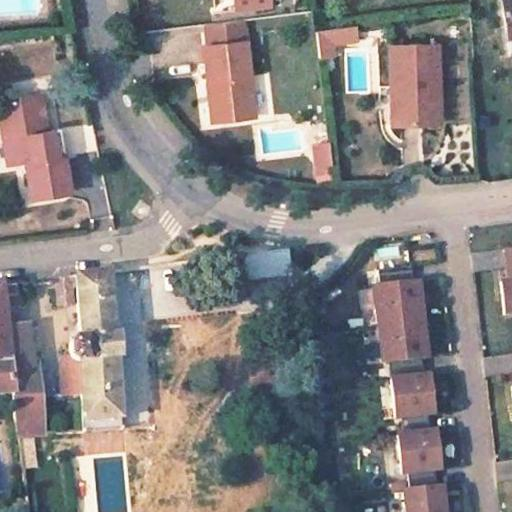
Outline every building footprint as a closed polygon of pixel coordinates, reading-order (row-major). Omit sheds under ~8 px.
[(511,2),(501,4),(506,45),(511,44),(511,2)] [(316,58),(334,54),(332,44),(355,39),(351,21),(310,30),(316,58)] [(253,118),(244,41),(202,46),(207,83),(214,83),(218,122),(253,118)] [(401,84),(402,124),(429,124),(428,104),(442,103),(440,45),(393,47),(394,84),(401,84)] [(218,122),(214,83),(207,83),(212,123),(218,122)] [(402,124),(401,84),(394,84),(395,124),(402,124)] [(22,166),(28,201),(66,194),(60,157),(53,158),(50,135),(44,136),(39,99),(2,105),(4,125),(11,123),(14,142),(8,142),(11,168),(22,166)] [(428,104),(429,124),(442,123),(442,103),(428,104)] [(0,104),(0,127),(6,168),(11,168),(8,142),(14,142),(11,123),(4,125),(2,105),(0,104)] [(50,135),(53,158),(60,157),(56,134),(50,135)] [(325,145),(310,146),(313,166),(328,164),(325,145)] [(432,237),(425,232),(405,234),(407,248),(436,244),(432,237)] [(511,245),(498,246),(500,278),(493,279),(496,315),(511,313),(511,245)] [(191,270),(214,267),(213,256),(189,259),(191,270)] [(376,269),(378,285),(412,282),(410,265),(376,269)] [(83,416),(120,414),(116,355),(120,355),(119,329),(114,329),(110,268),(77,271),(82,335),(75,336),(73,339),(74,356),(78,359),(81,359),(83,416)] [(8,330),(1,280),(0,280),(0,361),(9,361),(12,388),(17,438),(32,436),(83,431),(83,416),(81,359),(78,359),(37,356),(33,327),(8,330)] [(378,285),(372,286),(377,324),(421,319),(417,281),(412,282),(378,285)] [(421,319),(377,324),(381,362),(387,361),(420,357),(425,357),(421,319)] [(389,378),(422,375),(420,357),(387,361),(389,378)] [(0,389),(12,388),(9,361),(0,361),(0,389)] [(422,375),(389,378),(394,417),(399,416),(426,413),(432,413),(427,374),(422,375)] [(426,413),(399,416),(401,434),(428,431),(426,413)] [(120,429),(120,414),(83,416),(83,431),(120,429)] [(401,434),(395,434),(400,473),(406,472),(433,469),(438,469),(433,430),(428,431),(401,434)] [(35,461),(32,436),(17,438),(20,463),(35,461)] [(433,469),(406,472),(408,490),(435,487),(433,469)] [(408,490),(402,490),(404,511),(442,511),(440,486),(435,487),(408,490)]
